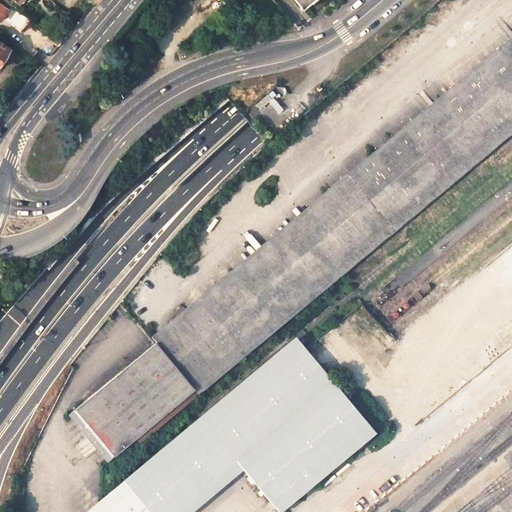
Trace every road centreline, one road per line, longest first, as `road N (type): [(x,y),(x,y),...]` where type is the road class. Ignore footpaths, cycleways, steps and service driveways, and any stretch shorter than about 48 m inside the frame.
road 1 (trunk): [(234,114),(82,269),(0,377)]
road 2 (trunk): [(0,412),(130,248),(232,148)]
road 3 (trunk): [(19,419),(232,148)]
road 4 (trunk): [(234,114),(111,206),(0,338)]
road 5 (primary): [(319,52),(215,77),(159,101),(97,165)]
road 6 (trunk): [(232,148),(410,0)]
road 7 (trunk): [(360,0),(234,114)]
road 8 (primary): [(0,248),(58,224),(97,165)]
road 9 (primary): [(112,0),(29,97)]
